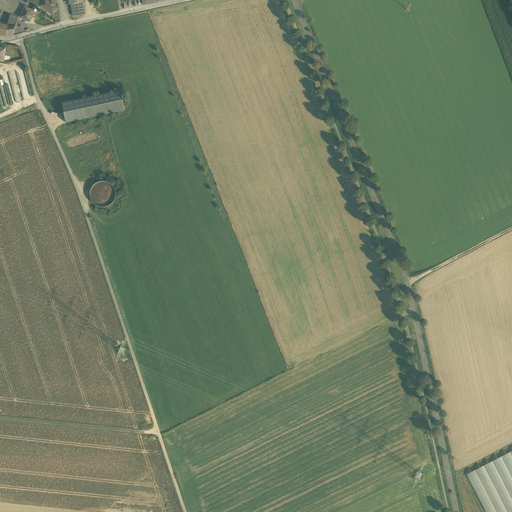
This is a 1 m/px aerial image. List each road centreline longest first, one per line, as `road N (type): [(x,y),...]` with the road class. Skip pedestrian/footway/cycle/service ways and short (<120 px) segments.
road 1 (secondary): [(294,0),(406,282),(456,511)]
road 2 (track): [(184,511),(21,38)]
road 3 (residential): [(0,39),(181,0)]
road 4 (track): [(0,418),(157,429)]
